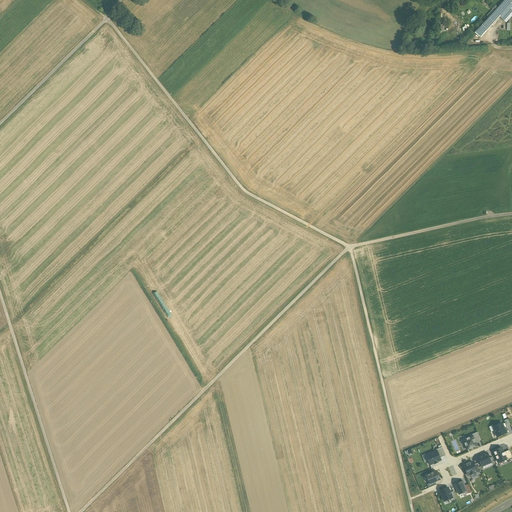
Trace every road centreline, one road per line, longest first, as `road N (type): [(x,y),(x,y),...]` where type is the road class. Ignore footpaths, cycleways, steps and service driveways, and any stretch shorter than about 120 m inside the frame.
road 1 (track): [(351,248),(80,511)]
road 2 (track): [(351,248),(244,192),(106,19)]
road 3 (track): [(412,511),(351,248)]
road 4 (track): [(0,292),(69,511)]
road 5 (track): [(511,87),(351,248)]
road 6 (track): [(511,214),(351,248)]
road 7 (track): [(0,124),(106,19)]
